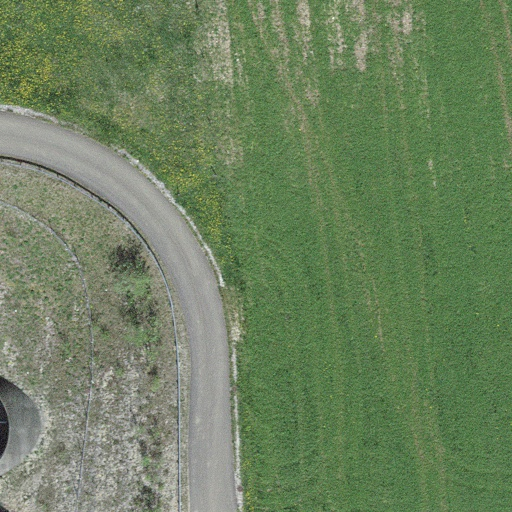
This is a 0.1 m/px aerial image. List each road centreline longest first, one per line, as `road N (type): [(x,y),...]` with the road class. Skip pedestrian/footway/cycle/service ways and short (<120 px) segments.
road 1 (motorway): [(511,413),(0,426)]
road 2 (track): [(0,138),(60,145),(149,204),(202,286),(217,511)]
